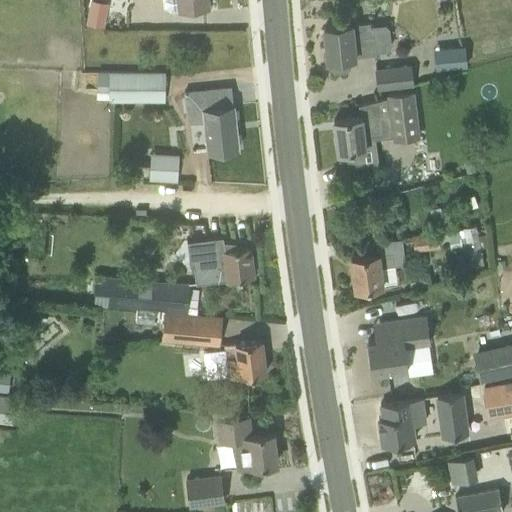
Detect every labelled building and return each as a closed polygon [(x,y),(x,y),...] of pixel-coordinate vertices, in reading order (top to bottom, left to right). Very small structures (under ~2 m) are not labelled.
[(109,2),(98,0),(90,0),(86,23),(104,27),(109,2)] [(164,0),(165,4),(170,9),(179,7),(179,8),(208,5),(207,0),(164,0)] [(376,53),(374,34),(372,21),(351,23),(351,22),(323,25),(327,58),(331,58),(332,66),(335,69),(347,68),(350,64),(349,56),(376,53)] [(438,68),(466,64),(464,45),(435,48),(438,68)] [(376,69),(378,87),(412,82),(410,65),(376,69)] [(164,71),(110,70),(110,101),(164,101),(164,71)] [(233,104),(231,86),(183,91),(187,122),(204,120),(207,150),(239,146),(234,104),(233,104)] [(418,136),(413,99),(412,91),(389,94),(389,95),(358,104),(360,116),(334,119),(337,151),(345,150),(347,163),(366,161),(363,132),(381,130),(379,111),(391,109),(394,139),(418,136)] [(149,180),(176,181),(178,156),(151,154),(149,180)] [(135,163),(135,173),(149,174),(149,164),(135,163)] [(465,262),(481,261),(479,225),(442,227),(443,241),(464,240),(465,262)] [(439,246),(437,230),(412,234),(413,250),(439,246)] [(250,245),(224,249),(223,235),(185,240),(185,242),(189,241),(195,282),(254,275),(250,245)] [(377,252),(350,255),(355,287),(382,283),(380,265),(405,262),(402,236),(375,239),(377,252)] [(448,252),(452,270),(452,271),(465,269),(462,249),(448,252)] [(187,311),(189,283),(95,274),(93,302),(187,311)] [(197,341),(199,314),(163,311),(160,337),(197,341)] [(429,342),(426,315),(379,321),(381,337),(367,339),(372,371),(407,366),(404,345),(429,342)] [(229,376),(249,374),(265,372),(261,338),(235,342),(225,343),(227,357),(206,360),(208,377),(229,374),(229,376)] [(511,346),(476,355),(481,379),(511,372),(511,346)] [(511,380),(483,385),(489,416),(511,411),(511,380)] [(437,394),(443,434),(466,431),(461,391),(437,394)] [(0,419),(12,421),(15,396),(0,393),(0,419)] [(413,438),(411,422),(424,420),(421,396),(380,402),(382,416),(378,417),(382,443),(413,438)] [(238,466),(241,466),(251,465),(277,462),(273,431),(250,434),(248,415),(215,419),(218,441),(234,439),(235,450),(236,450),(238,466)] [(445,458),(451,481),(476,474),(470,452),(445,458)] [(189,506),(224,502),(221,472),(185,477),(189,506)] [(486,511),(502,509),(498,485),(455,494),(458,511),(486,511)]
